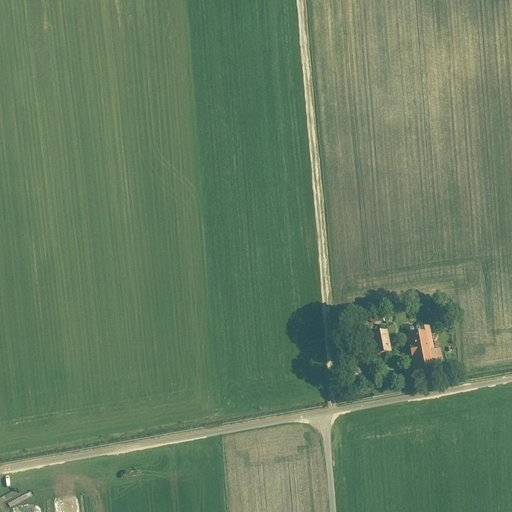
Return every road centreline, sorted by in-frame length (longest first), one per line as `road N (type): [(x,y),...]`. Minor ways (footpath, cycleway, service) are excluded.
road 1 (unclassified): [(511,379),(0,471)]
road 2 (track): [(300,0),(335,411)]
